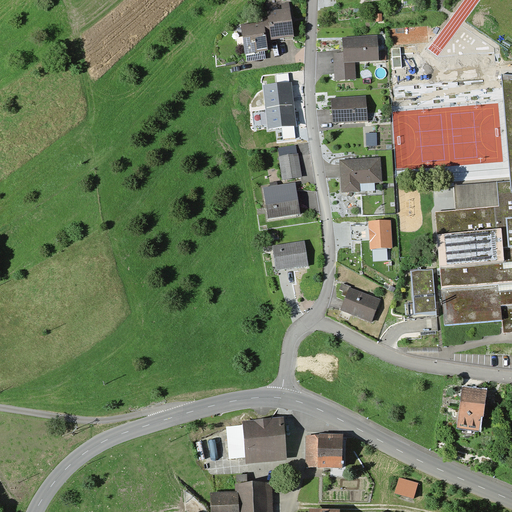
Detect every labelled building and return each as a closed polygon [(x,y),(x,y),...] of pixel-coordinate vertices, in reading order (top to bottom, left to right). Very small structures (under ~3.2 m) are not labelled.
[(292,40),(290,21),(288,5),(280,6),(282,14),(267,16),(267,18),(271,41),(283,39),(283,40),(291,39),(292,40)] [(270,41),(271,41),(267,18),(261,19),(264,42),(270,41)] [(266,52),(264,42),(261,19),(251,20),(252,28),(241,30),(245,57),(246,57),(245,56),(254,55),(254,53),(266,52)] [(375,50),(374,40),(342,42),(343,55),(334,56),(336,81),(352,80),(351,62),(376,61),(375,50)] [(511,81),(501,83),(501,76),(500,76),(509,181),(453,186),(455,211),(434,213),(443,327),(502,322),(503,334),(511,332),(511,81)] [(291,83),(264,86),(269,127),(295,124),(291,83)] [(363,100),(330,103),(332,124),(364,121),(363,100)] [(283,181),(299,179),(295,156),(280,158),(283,181)] [(342,164),(340,165),(342,192),(343,194),(365,192),(364,183),(378,182),(379,181),(378,163),(376,161),(342,164)] [(267,220),(299,215),(294,186),(262,190),(267,220)] [(391,247),(390,221),(370,222),(371,248),(391,247)] [(293,269),(293,270),(307,268),(306,261),(305,261),(303,243),(289,246),(289,250),(273,253),(276,272),(293,269)] [(409,273),(413,317),(435,315),(432,271),(409,273)] [(348,291),(340,311),(370,323),(378,303),(348,291)] [(487,398),(481,397),(462,394),(457,427),(477,430),(478,416),(475,413),(476,407),(483,407),(486,405),(487,398)] [(288,460),(284,417),(243,421),(243,424),(226,426),(229,458),(246,456),(246,464),(288,460)] [(306,437),(306,469),(341,469),(341,466),(342,466),(342,465),(341,465),(341,438),(306,437)] [(203,442),(197,444),(201,460),(208,459),(203,442)] [(236,477),(237,496),(212,497),(212,511),(267,511),(265,484),(246,485),(245,477),(236,477)] [(412,500),(417,485),(398,480),(394,494),(412,500)]
